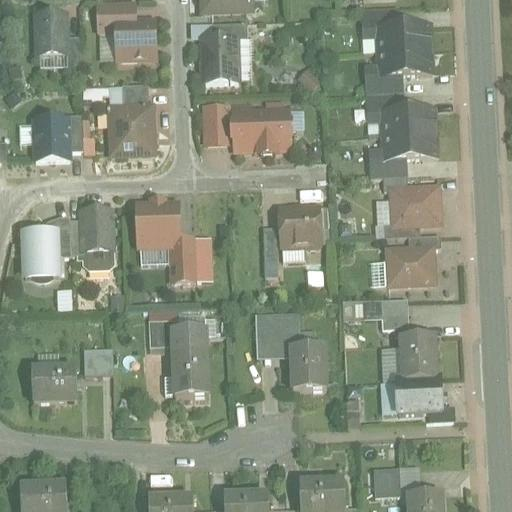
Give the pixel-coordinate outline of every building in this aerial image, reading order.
[(202,0),(203,18),(253,16),(252,0),(202,0)] [(136,10),(100,11),(101,38),(119,37),(118,28),(136,28),(136,10)] [(399,13),(364,15),(365,36),(380,35),(379,34),(400,33),(399,13)] [(67,20),(38,21),(39,61),(68,60),(69,60),(68,43),(67,20)] [(136,28),(118,28),(119,37),(120,66),(157,65),(155,27),(136,28)] [(249,28),(213,30),(213,45),(238,44),(238,45),(249,44),(249,28)] [(400,33),(379,34),(380,35),(381,58),(432,56),(431,32),(400,33)] [(81,43),(68,43),(69,60),(68,60),(68,71),(82,71),(81,43)] [(238,45),(238,44),(213,45),(204,45),(206,89),(240,88),(238,45)] [(432,56),(381,58),(382,81),(382,82),(403,81),(433,80),(432,56)] [(403,81),(382,82),(382,81),(367,82),(368,101),(404,99),(403,81)] [(149,90),(124,91),(124,113),(150,112),(149,90)] [(404,99),(368,101),(369,120),(384,119),(384,118),(405,117),(404,99)] [(124,113),(111,113),(113,162),(156,160),(154,112),(150,112),(124,113)] [(229,113),(207,113),(207,127),(229,127),(229,113)] [(286,117),(250,118),(250,113),(238,113),(240,155),(262,155),(262,159),(276,159),(276,154),(287,154),(287,151),(290,148),(290,141),(287,138),(286,117)] [(405,117),(384,118),(384,119),(385,142),(436,140),(435,116),(405,117)] [(85,157),(84,121),(69,121),(69,125),(70,125),(71,157),(85,157)] [(69,125),(36,126),(37,166),(71,165),(71,157),(70,125),(69,125)] [(436,140),(385,142),(387,165),(387,166),(408,165),(438,164),(436,140)] [(9,149),(0,148),(0,167),(8,168),(9,149)] [(408,165),(387,166),(387,165),(372,166),(373,185),(385,184),(409,183),(408,165)] [(409,183),(385,184),(385,197),(393,197),(393,196),(409,195),(409,183)] [(409,195),(393,196),(393,197),(395,231),(395,232),(421,230),(441,229),(439,193),(409,195)] [(179,210),(139,212),(141,254),(172,253),(181,252),(181,244),(179,210)] [(113,217),(101,217),(100,214),(100,213),(85,214),(85,218),(83,218),(83,226),(85,258),(86,258),(91,257),(96,261),(104,261),(108,257),(114,257),(114,256),(113,217)] [(320,213),(281,215),(283,252),(307,251),(310,254),(318,253),(321,250),(322,250),(320,213)] [(63,227),(58,229),(59,263),(72,262),(71,226),(63,227)] [(83,226),(71,226),(72,262),(86,261),(86,258),(85,258),(83,226)] [(47,234),(42,238),(39,241),(31,241),(26,247),(27,283),(32,283),(37,285),(41,286),(46,286),(50,284),(54,282),(60,282),(59,263),(58,229),(52,231),(47,234)] [(421,230),(395,232),(395,231),(385,231),(386,244),(410,243),(422,242),(421,230)] [(279,267),(278,233),(265,234),(266,267),(279,267)] [(422,242),(410,243),(411,255),(434,254),(435,255),(442,254),(442,241),(422,242)] [(181,244),(181,252),(172,253),(173,289),(198,288),(197,244),(181,244)] [(411,255),(389,256),(390,292),(436,290),(435,255),(434,254),(411,255)] [(171,256),(136,257),(137,270),(172,268),(171,256)] [(108,257),(104,261),(96,261),(91,257),(86,258),(86,261),(86,271),(91,275),(110,274),(114,270),(114,257),(108,257)] [(279,267),(266,267),(267,283),(280,283),(279,267)] [(380,267),(367,268),(369,293),(382,292),(380,267)] [(409,306),(383,307),(383,321),(410,319),(409,306)] [(410,319),(383,321),(384,337),(410,335),(410,319)] [(284,321),(257,321),(257,348),(284,348),(284,321)] [(301,321),(284,321),(284,348),(301,348),(301,321)] [(183,337),(182,325),(166,326),(167,352),(175,352),(183,352),(183,337)] [(167,352),(166,326),(152,326),(152,352),(167,352)] [(207,336),(183,337),(183,352),(175,352),(176,382),(167,383),(167,400),(176,400),(176,403),(209,402),(207,336)] [(436,342),(403,344),(405,388),(438,386),(436,342)] [(326,352),(293,354),(295,398),(328,397),(326,352)] [(114,354),(85,355),(86,381),(115,380),(114,354)] [(76,374),(33,375),(34,408),(77,407),(76,374)] [(438,386),(405,388),(398,388),(400,420),(443,418),(443,408),(444,408),(444,399),(443,399),(442,386),(438,386)] [(400,474),(374,475),(375,504),(401,503),(400,474)] [(345,511),(345,487),(300,489),(301,511),(345,511)] [(67,511),(68,493),(24,493),(24,511),(67,511)] [(443,511),(443,499),(410,501),(410,511),(443,511)] [(269,511),(269,500),(225,502),(225,511),(269,511)] [(194,511),(194,503),(149,505),(149,511),(194,511)]
